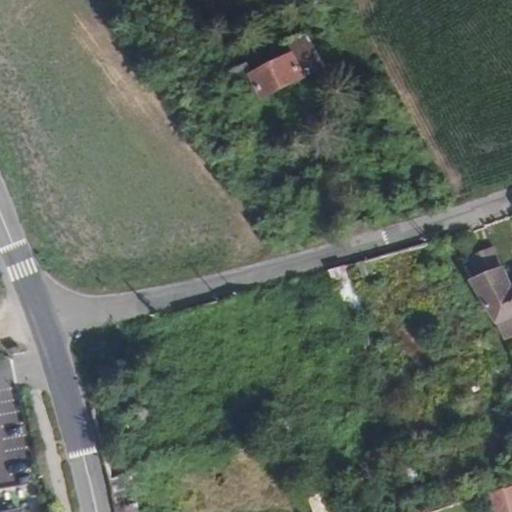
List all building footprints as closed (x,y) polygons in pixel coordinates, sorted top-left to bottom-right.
[(310,74),(328,65),(309,30),(290,38),(310,74)] [(229,70),(252,103),(265,96),(255,73),(297,50),(290,38),(229,70)] [(255,73),(265,96),(310,74),(297,50),(255,73)] [(470,269),(499,316),(511,312),(511,271),(508,259),(470,269)] [(329,268),(335,282),(352,278),(347,263),(329,268)] [(494,511),(511,511),(511,485),(490,490),(494,511)]
